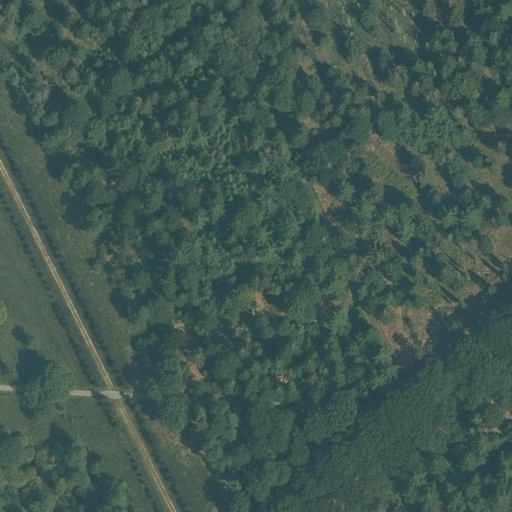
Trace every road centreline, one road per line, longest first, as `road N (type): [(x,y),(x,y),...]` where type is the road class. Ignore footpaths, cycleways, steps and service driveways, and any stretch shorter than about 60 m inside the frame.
road 1 (track): [(172,511),(0,162)]
road 2 (track): [(316,511),(511,351)]
